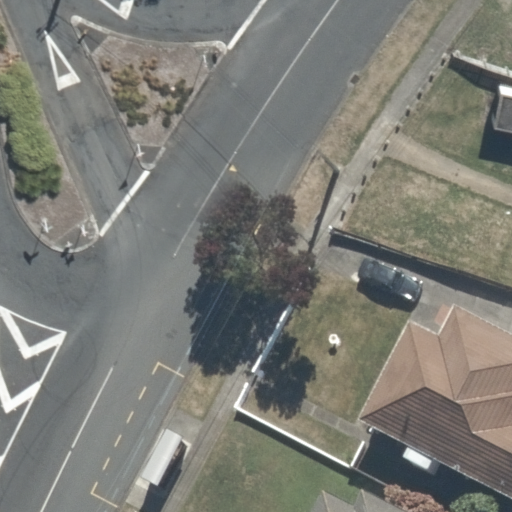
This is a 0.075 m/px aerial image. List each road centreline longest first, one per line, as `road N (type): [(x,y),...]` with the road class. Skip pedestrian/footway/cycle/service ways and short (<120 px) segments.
road 1 (unclassified): [(153,289),(328,13)]
road 2 (tertiary): [(36,0),(153,289)]
road 3 (tertiary): [(41,511),(153,289)]
road 4 (tertiary): [(114,0),(154,15),(328,13)]
road 5 (tertiary): [(153,289),(60,295),(0,262)]
